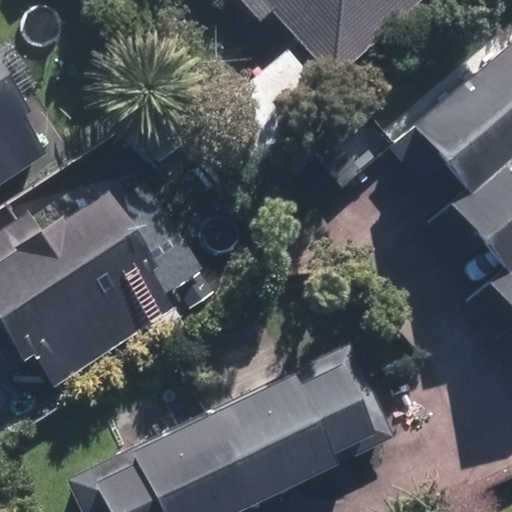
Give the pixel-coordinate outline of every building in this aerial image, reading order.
[(247,0),(262,17),(275,6),(287,21),(288,20),(335,74),(421,0),(247,0)] [(511,38),(414,118),(469,186),(511,151),(511,38)] [(334,101),(291,47),(218,105),(261,159),(334,101)] [(0,54),(0,182),(48,152),(20,108),(31,102),(0,54)] [(511,151),(469,186),(455,198),(510,266),(511,264),(511,151)] [(177,308),(152,268),(158,264),(111,188),(78,208),(67,189),(0,231),(0,343),(14,334),(23,349),(31,344),(56,383),(177,308)] [(511,264),(510,266),(494,279),(511,300),(511,264)] [(350,340),(67,476),(84,511),(237,511),(396,436),(350,340)]
